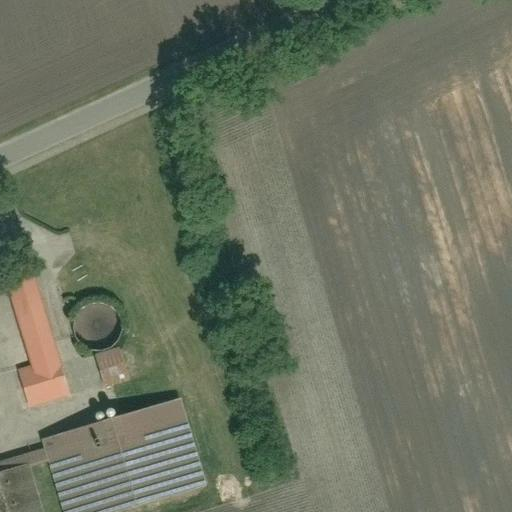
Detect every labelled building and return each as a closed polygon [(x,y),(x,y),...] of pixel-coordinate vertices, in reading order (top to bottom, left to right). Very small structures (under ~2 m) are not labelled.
[(25,375),(32,414),(77,406),(71,376),(73,375),(42,268),(9,278),(36,373),(25,375)] [(88,311),(79,326),(84,345),(94,352),(113,352),(125,340),(126,325),(118,311),(104,306),(88,311)] [(123,356),(100,363),(108,392),(132,385),(123,356)] [(191,400),(51,445),(73,511),(179,511),(222,498),(191,400)] [(53,511),(37,465),(0,478),(0,511),(53,511)]
